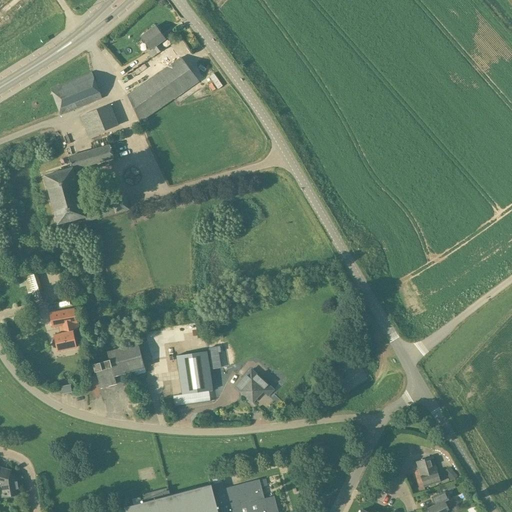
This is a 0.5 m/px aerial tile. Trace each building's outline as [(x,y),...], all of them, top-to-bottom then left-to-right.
[(155,26),(141,37),(150,49),(147,52),(151,58),(155,55),(164,49),(160,43),(165,39),(155,26)] [(199,82),(181,58),(165,68),(127,95),(140,122),(199,82)] [(61,116),(103,99),(92,72),(50,89),(61,116)] [(88,137),(119,125),(110,104),(80,116),(88,137)] [(85,213),(73,170),(114,158),(110,145),(93,150),(69,157),(72,168),(45,176),(58,224),(85,216),(86,221),(129,209),(125,197),(112,201),(113,205),(85,213)] [(45,298),(37,273),(18,279),(20,287),(26,285),(31,302),(45,298)] [(79,330),(78,323),(75,308),(49,313),(52,328),(60,326),(62,333),(54,335),(57,351),(77,347),(74,332),(76,332),(76,330),(79,330)] [(100,387),(116,383),(115,377),(145,369),(138,343),(107,352),(109,360),(94,365),(100,387)] [(218,352),(221,352),(220,346),(209,348),(212,369),(221,368),(218,352)] [(182,395),(213,390),(207,351),(176,356),(182,395)] [(268,395),(273,390),(251,369),(236,387),(253,402),(263,391),(268,395)] [(437,471),(432,456),(416,461),(421,476),(420,476),(424,487),(440,482),(437,471)] [(10,473),(11,472),(1,469),(0,472),(0,484),(2,485),(3,495),(18,493),(16,478),(15,478),(10,473)] [(458,477),(452,470),(446,475),(452,482),(458,477)] [(264,499),(259,480),(259,479),(224,489),(222,482),(170,495),(168,488),(143,495),(145,502),(125,507),(126,511),(278,511),(274,496),(264,499)] [(447,511),(446,510),(448,509),(444,501),(448,499),(445,492),(432,498),(435,505),(428,508),(429,511),(447,511)]
